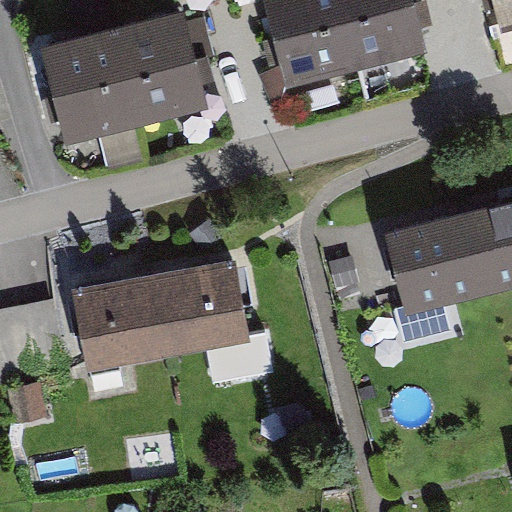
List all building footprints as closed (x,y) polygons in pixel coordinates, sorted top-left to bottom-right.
[(185,0),(165,0),(113,14),(138,112),(210,93),(185,0)] [(268,0),(288,73),(358,55),(343,0),(268,0)] [(418,0),(343,0),(358,55),(428,37),(418,0)] [(511,0),(497,0),(503,18),(511,15),(511,0)] [(67,130),(138,112),(113,14),(41,32),(67,130)] [(511,185),(467,197),(488,280),(511,274),(511,185)] [(407,300),(488,280),(467,197),(386,217),(407,300)] [(237,248),(155,263),(170,345),(252,330),(237,248)] [(88,359),(170,345),(155,263),(73,278),(88,359)]
